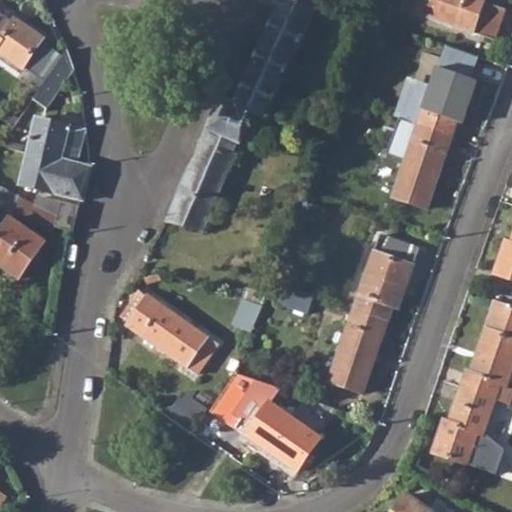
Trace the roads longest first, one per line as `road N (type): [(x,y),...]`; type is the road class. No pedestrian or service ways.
road 1 (residential): [(511,112),(388,452),(368,483),(321,511)]
road 2 (residential): [(63,468),(92,302),(124,219)]
road 3 (residential): [(237,0),(162,167),(124,219)]
road 4 (residential): [(124,219),(110,100),(80,0)]
